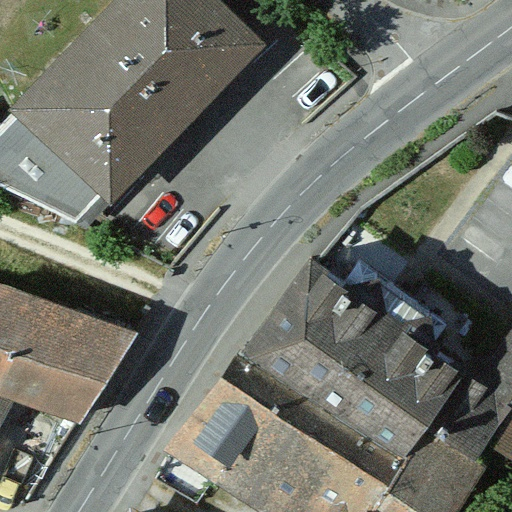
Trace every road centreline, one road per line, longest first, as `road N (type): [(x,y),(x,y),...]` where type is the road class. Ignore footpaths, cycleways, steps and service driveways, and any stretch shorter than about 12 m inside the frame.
road 1 (tertiary): [(432,87),(334,163),(249,252),(80,511)]
road 2 (residential): [(432,87),(347,0)]
